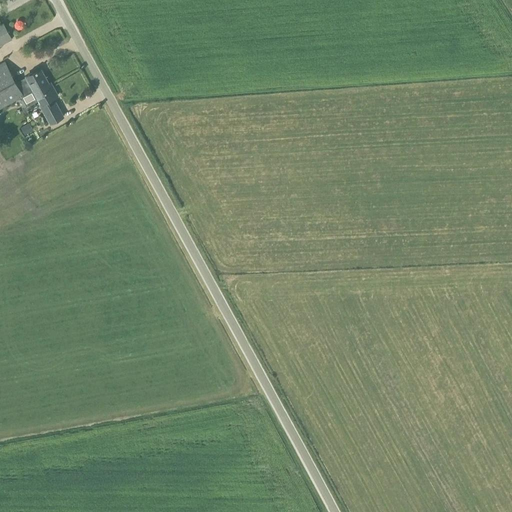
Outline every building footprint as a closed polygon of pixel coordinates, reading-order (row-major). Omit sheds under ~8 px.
[(3,23),(0,25),(0,45),(12,39),(3,23)] [(6,65),(0,68),(0,109),(32,91),(34,90),(27,77),(16,83),(6,65)] [(26,76),(27,77),(34,90),(32,91),(36,99),(38,98),(41,104),(40,105),(51,124),(63,117),(55,103),(51,105),(49,101),(58,96),(53,87),(51,88),(41,69),(26,76)] [(32,111),(39,104),(33,98),(23,107),(34,118),(36,115),(32,111)] [(25,135),(34,130),(30,123),(22,127),(25,135)]
